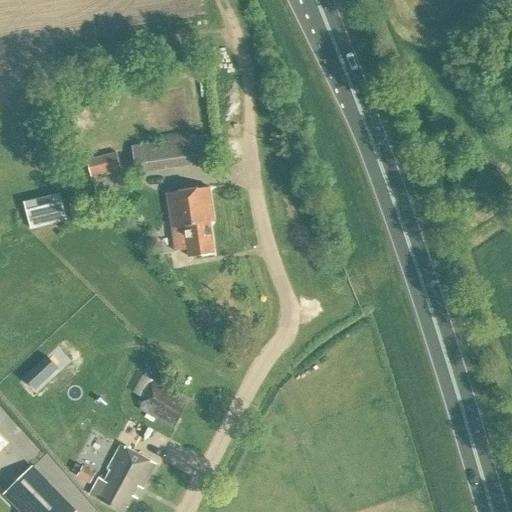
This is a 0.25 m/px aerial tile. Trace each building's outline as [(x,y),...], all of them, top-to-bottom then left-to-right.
[(206,135),(144,144),(132,146),(136,174),(211,163),(206,135)] [(88,161),(92,177),(122,169),(117,153),(88,161)] [(213,223),(209,189),(168,193),(172,228),(185,226),(188,257),(213,254),(210,224),(213,223)] [(62,201),(25,210),(30,229),(66,220),(62,201)] [(48,357),(39,365),(49,376),(58,368),(48,357)] [(173,430),(189,401),(155,381),(139,410),(173,430)] [(154,463),(121,445),(108,469),(111,470),(105,481),(100,478),(92,494),(123,511),(127,504),(131,506),(136,497),(131,494),(137,483),(142,485),(154,463)] [(50,483),(33,466),(29,470),(3,496),(19,511),(47,511),(63,497),(50,483)] [(83,466),(77,476),(90,484),(96,474),(83,466)]
